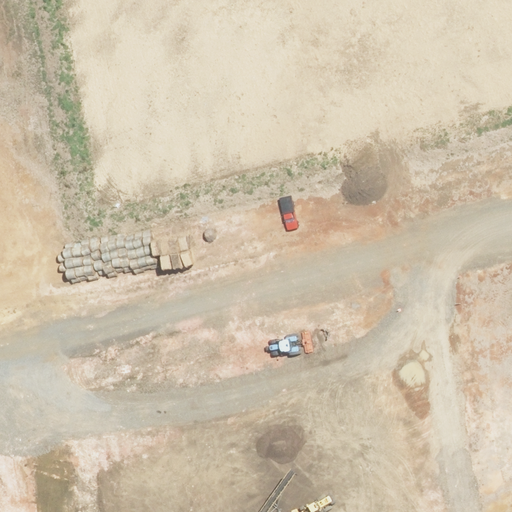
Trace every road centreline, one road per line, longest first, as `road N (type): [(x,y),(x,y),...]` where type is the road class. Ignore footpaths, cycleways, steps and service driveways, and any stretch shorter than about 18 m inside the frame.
road 1 (tertiary): [(471,264),(22,378)]
road 2 (residential): [(511,504),(471,264)]
road 3 (residential): [(22,378),(45,511)]
road 4 (residential): [(0,258),(22,378)]
